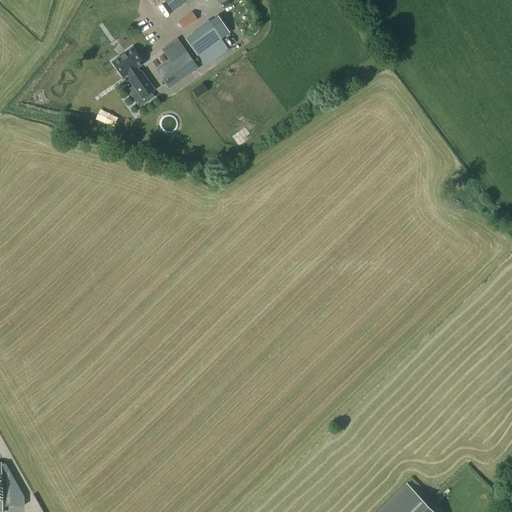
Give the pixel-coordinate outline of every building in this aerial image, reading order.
[(163,0),(172,12),(187,0),(163,0)] [(191,13),(179,22),(184,30),(197,20),(191,13)] [(208,23),(185,39),(197,57),(221,40),(208,23)] [(143,51),(162,40),(155,28),(136,38),(143,51)] [(177,40),(163,50),(170,60),(184,50),(177,40)] [(119,57),(112,62),(122,77),(128,73),(131,78),(129,79),(142,97),(152,90),(139,72),(137,73),(134,69),(141,63),(131,49),(124,54),(123,53),(118,56),(119,57)] [(185,52),(157,72),(168,87),(196,68),(185,52)] [(78,116),(83,98),(74,95),(69,113),(78,116)] [(434,511),(408,485),(380,511),(434,511)]
